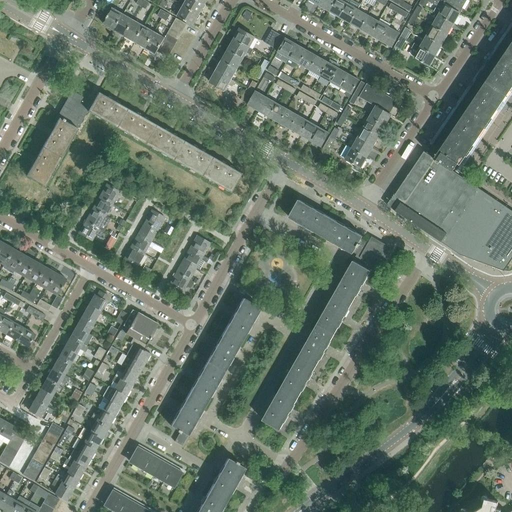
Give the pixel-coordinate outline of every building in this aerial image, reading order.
[(141,7),(145,9),(149,3),(144,0),(141,7)] [(159,7),(164,9),(168,3),(163,0),(159,7)] [(205,4),(197,0),(186,0),(183,6),(199,15),(205,4)] [(321,0),(318,5),(329,11),(335,0),(321,0)] [(335,0),(329,11),(339,17),(347,4),(340,0),(335,0)] [(425,0),(437,6),(440,2),(444,4),(445,4),(460,13),(466,0),(425,0)] [(412,7),(403,2),(401,6),(409,11),(412,7)] [(437,6),(433,12),(438,15),(454,24),(460,13),(445,4),(444,4),(440,2),(437,6)] [(347,4),(339,17),(350,23),(357,10),(347,4)] [(400,8),(391,4),(388,8),(397,13),(400,8)] [(199,15),(183,6),(177,17),(193,26),(199,15)] [(418,6),(413,14),(418,17),(422,9),(418,6)] [(103,24),(114,30),(123,14),(112,8),(103,24)] [(408,13),(400,8),(397,13),(406,18),(408,13)] [(157,16),(162,19),(165,12),(161,10),(157,16)] [(350,23),(360,29),(368,16),(357,10),(350,23)] [(165,12),(162,19),(166,21),(170,15),(165,12)] [(133,20),(123,14),(114,30),(124,36),(133,20)] [(418,17),(413,15),(408,23),(413,26),(418,17)] [(438,15),(433,25),(448,34),(454,24),(438,15)] [(360,29),(371,35),(378,21),(368,16),(360,29)] [(173,24),(183,30),(187,25),(176,19),(173,24)] [(124,36),(135,42),(144,26),(133,20),(124,36)] [(371,35),(381,41),(389,27),(378,21),(371,35)] [(173,24),(170,29),(180,35),(183,30),(173,24)] [(433,25),(426,36),(442,45),(448,34),(433,25)] [(135,42),(145,48),(154,32),(144,26),(135,42)] [(469,151),(511,88),(511,26),(427,153),(436,160),(436,161),(439,164),(440,163),(453,171),(458,163),(460,164),(459,164),(460,165),(469,151)] [(389,27),(381,41),(392,47),(399,33),(389,27)] [(406,28),(402,35),(406,37),(410,30),(406,28)] [(180,35),(170,29),(167,35),(178,41),(180,35)] [(255,38),(240,29),(234,39),(249,48),(255,38)] [(264,43),(272,47),(279,34),(271,30),(264,43)] [(165,38),(154,32),(145,48),(156,54),(157,51),(161,45),(164,40),(165,38)] [(284,37),(279,34),(272,47),(277,50),(284,37)] [(167,35),(165,38),(164,40),(175,46),(178,41),(167,35)] [(402,35),(395,47),(400,50),(407,38),(406,37),(402,35)] [(442,45),(426,36),(420,47),(436,56),(442,45)] [(234,39),(228,50),(243,59),(249,48),(234,39)] [(286,63),(289,58),(296,45),(286,39),(275,57),(286,63)] [(161,45),(172,51),(175,46),(164,40),(161,45)] [(161,45),(157,51),(168,57),(172,51),(161,45)] [(294,61),(291,66),(296,69),(299,64),(307,51),(296,45),(289,58),(294,61)] [(436,56),(420,47),(414,58),(430,66),(436,56)] [(243,59),(228,50),(222,60),(237,69),(243,59)] [(299,64),(309,70),(317,56),(307,51),(299,64)] [(309,70),(320,76),(328,62),(317,56),(309,70)] [(237,69),(222,60),(215,71),(231,80),(237,69)] [(260,68),(264,71),(269,62),(265,60),(260,68)] [(320,76),(330,82),(338,68),(328,62),(320,76)] [(267,71),(276,76),(279,71),(270,66),(267,71)] [(264,71),(260,68),(255,77),(260,80),(264,71)] [(330,82),(341,88),(349,74),(338,68),(330,82)] [(231,80),(215,71),(209,82),(225,91),(231,80)] [(263,77),(272,82),(275,78),(266,73),(263,77)] [(280,78),(288,83),(291,78),(282,73),(280,78)] [(349,74),(341,88),(352,94),(359,80),(349,74)] [(291,78),(288,83),(297,87),(299,83),(291,78)] [(276,84),(284,89),(287,85),(279,80),(276,84)] [(248,89),(252,92),(257,84),(253,81),(248,89)] [(366,84),(361,81),(354,94),(359,97),(366,84)] [(389,113),(396,101),(366,84),(359,97),(376,106),(389,113)] [(287,85),(284,89),(293,94),(296,90),(287,85)] [(301,90),(309,94),(312,90),(303,85),(301,90)] [(240,100),(246,103),(252,92),(248,89),(247,89),(240,100)] [(312,90),(309,94),(318,99),(320,95),(312,90)] [(78,129),(87,111),(92,103),(72,91),(57,117),(59,118),(62,120),(62,118),(65,120),(64,121),(78,129)] [(266,97),(256,91),(248,105),(259,111),(266,97)] [(116,127),(127,109),(98,92),(92,103),(87,111),(116,127)] [(297,96),(305,101),(308,97),(299,92),(297,96)] [(349,102),(354,105),(359,96),(354,94),(349,102)] [(259,111),(269,117),(277,103),(266,97),(259,111)] [(308,97),(305,101),(314,106),(317,101),(308,97)] [(322,101),(330,106),(333,102),(324,97),(322,101)] [(333,102),(330,106),(339,111),(341,107),(333,102)] [(269,117),(279,123),(287,109),(277,103),(269,117)] [(318,108),(326,113),(329,108),(320,104),(318,108)] [(342,115),(347,118),(352,109),(347,106),(342,115)] [(376,106),(370,117),(385,126),(392,115),(389,113),(376,106)] [(329,108),(326,113),(335,118),(338,113),(329,108)] [(145,144),(155,125),(127,109),(116,127),(145,144)] [(286,127),(290,129),(297,115),(287,109),(279,123),(278,125),(285,129),(284,129),(285,129),(286,127)] [(290,129),(300,135),(308,121),(297,115),(290,129)] [(347,118),(342,115),(337,124),(342,126),(347,118)] [(364,127),(379,136),(385,126),(370,117),(364,127)] [(61,158),(78,129),(64,121),(62,120),(59,118),(42,147),(61,158)] [(318,127),(308,121),(300,135),(311,141),(318,127)] [(173,160),(184,141),(155,125),(145,144),(173,160)] [(329,133),(318,127),(311,141),(321,147),(329,133)] [(379,136),(364,127),(358,138),(373,147),(379,136)] [(335,128),(330,136),(335,139),(339,130),(335,128)] [(324,147),(330,150),(336,140),(335,139),(330,136),(324,147)] [(373,147),(358,138),(352,148),(367,157),(373,147)] [(202,176),(212,157),(184,141),(173,160),(202,176)] [(45,186),(61,158),(42,147),(26,176),(45,186)] [(367,157),(352,148),(345,159),(361,168),(367,157)] [(458,175),(453,171),(440,163),(439,164),(436,161),(436,160),(427,153),(424,152),(424,151),(424,152),(391,200),(387,205),(460,254),(464,256),(466,257),(474,260),(476,260),(504,271),(511,259),(511,210),(477,188),(470,183),(459,175),(458,175)] [(230,192),(241,174),(212,157),(202,176),(230,192)] [(106,184),(99,197),(113,204),(120,192),(106,184)] [(99,197),(92,209),(106,216),(113,204),(99,197)] [(321,235),(330,218),(299,200),(289,217),(321,235)] [(92,209),(85,221),(99,228),(106,216),(92,209)] [(151,210),(145,222),(158,230),(165,218),(151,210)] [(363,236),(330,218),(321,235),(353,254),(354,253),(357,247),(358,247),(360,244),(359,243),(361,239),(363,236)] [(99,228),(85,221),(78,233),(92,241),(99,228)] [(145,222),(138,234),(151,242),(158,230),(145,222)] [(138,234),(131,247),(144,254),(151,242),(138,234)] [(111,236),(104,248),(109,250),(115,239),(116,239),(111,236)] [(190,248),(203,256),(210,243),(197,236),(190,248)] [(362,257),(358,263),(370,270),(374,264),(379,267),(389,248),(372,238),(369,243),(361,239),(359,243),(360,244),(358,247),(357,247),(354,253),(362,257)] [(0,246),(0,263),(4,265),(13,249),(2,243),(0,246)] [(144,254),(131,247),(124,259),(137,267),(144,254)] [(183,260),(196,268),(201,259),(206,262),(208,259),(203,256),(190,248),(183,260)] [(4,265),(14,271),(24,255),(13,249),(4,265)] [(14,271),(25,277),(34,261),(24,255),(14,271)] [(183,260),(176,272),(189,280),(196,268),(183,260)] [(25,277),(35,283),(45,267),(34,261),(25,277)] [(358,263),(353,261),(335,292),(353,302),(371,271),(370,270),(358,263)] [(35,283),(46,289),(55,273),(45,267),(35,283)] [(176,272),(169,284),(182,292),(186,286),(190,288),(194,282),(176,272)] [(55,273),(46,289),(57,295),(66,279),(55,273)] [(88,306),(100,312),(106,302),(109,297),(99,291),(96,296),(94,295),(88,306)] [(317,324),(335,334),(353,302),(335,292),(317,324)] [(3,298),(11,302),(13,297),(6,293),(3,298)] [(13,297),(11,302),(18,306),(21,301),(13,297)] [(260,308),(243,298),(225,329),(242,339),(260,308)] [(36,305),(48,312),(51,306),(40,300),(36,305)] [(26,312),(32,315),(35,310),(29,306),(26,312)] [(82,316),(94,323),(100,312),(88,306),(82,316)] [(35,310),(32,315),(43,321),(46,316),(35,310)] [(116,320),(121,323),(126,314),(121,310),(116,320)] [(158,325),(137,313),(132,310),(129,314),(123,326),(128,329),(125,334),(133,338),(146,345),(158,325)] [(0,320),(0,331),(6,335),(13,322),(3,316),(0,320)] [(88,333),(94,323),(82,316),(76,326),(88,333)] [(6,335),(17,341),(24,328),(13,322),(6,335)] [(335,334),(317,324),(299,356),(317,366),(335,334)] [(86,346),(92,336),(88,333),(76,326),(70,337),(82,344),(86,346)] [(24,328),(17,341),(28,347),(35,334),(24,328)] [(242,339),(225,329),(206,362),(224,371),(242,339)] [(84,352),(87,347),(86,346),(82,344),(70,337),(64,347),(76,354),(79,349),(84,352)] [(133,345),(126,355),(132,358),(144,365),(150,354),(143,351),(146,345),(133,338),(130,343),(133,345)] [(111,346),(108,351),(115,355),(117,350),(111,346)] [(64,347),(58,358),(70,365),(76,354),(64,347)] [(126,355),(120,366),(126,369),(138,376),(144,365),(132,358),(126,355)] [(316,366),(299,356),(280,388),(298,398),(316,366)] [(58,358),(52,368),(64,375),(70,365),(58,358)] [(106,371),(108,366),(101,362),(99,367),(106,371)] [(224,371),(206,362),(188,394),(206,403),(224,371)] [(96,372),(103,376),(106,371),(99,367),(96,372)] [(52,368),(46,379),(58,385),(63,388),(69,378),(64,375),(52,368)] [(123,374),(118,371),(115,376),(132,386),(138,376),(126,369),(123,374)] [(115,376),(112,381),(117,384),(114,389),(114,390),(126,396),(132,386),(115,376)] [(46,379),(40,389),(52,396),(58,385),(46,379)] [(94,392),(96,387),(90,383),(87,388),(94,392)] [(120,407),(126,396),(114,390),(114,389),(109,387),(109,386),(103,397),(108,400),(120,407)] [(84,393),(91,396),(94,392),(87,388),(84,393)] [(298,398),(280,388),(262,420),(280,430),(298,398)] [(40,390),(37,395),(34,399),(46,406),(52,396),(40,389),(40,390)] [(206,403),(188,394),(170,426),(177,430),(177,431),(180,433),(180,431),(188,436),(206,403)] [(114,417),(120,407),(108,400),(103,397),(98,408),(102,410),(114,417)] [(44,419),(48,412),(44,410),(46,406),(34,399),(28,410),(40,417),(44,419)] [(75,409),(82,413),(84,408),(78,404),(75,409)] [(75,409),(73,413),(79,417),(82,413),(75,409)] [(108,428),(114,417),(102,410),(99,416),(94,413),(91,418),(96,421),(108,428)] [(96,421),(90,431),(102,438),(108,428),(96,421)] [(10,440),(13,435),(17,428),(6,422),(0,432),(0,440),(7,444),(9,440),(10,440)] [(52,423),(49,428),(60,434),(63,429),(52,423)] [(74,430),(68,426),(65,431),(71,434),(74,430)] [(57,440),(60,434),(49,428),(46,433),(57,440)] [(80,439),(84,442),(96,449),(102,438),(90,431),(86,429),(80,439)] [(68,438),(69,439),(71,434),(65,431),(62,435),(68,438)] [(180,431),(180,433),(174,442),(182,446),(188,436),(180,431)] [(54,445),(57,440),(46,433),(43,439),(54,445)] [(24,441),(13,435),(10,440),(21,446),(24,441)] [(65,444),(68,438),(62,435),(59,441),(65,444)] [(51,450),(54,445),(43,439),(40,444),(51,450)] [(84,442),(80,439),(74,450),(90,459),(96,449),(84,442)] [(10,440),(9,440),(7,444),(7,445),(18,451),(21,446),(10,440)] [(48,455),(51,450),(40,444),(37,449),(48,455)] [(15,456),(18,451),(7,445),(4,450),(15,456)] [(53,451),(60,455),(62,450),(56,447),(53,451)] [(142,471),(174,488),(183,473),(137,447),(129,460),(133,463),(132,465),(143,471),(142,471)] [(45,460),(48,455),(37,449),(34,454),(45,460)] [(15,456),(4,450),(1,455),(12,462),(15,456)] [(90,459),(74,450),(68,460),(84,469),(90,459)] [(50,456),(57,460),(60,455),(53,451),(50,456)] [(42,466),(45,460),(34,454),(31,459),(42,466)] [(0,462),(9,467),(12,462),(1,455),(0,456),(0,462)] [(235,462),(227,458),(209,490),(227,500),(245,468),(238,464),(238,463),(235,461),(235,462)] [(42,466),(31,459),(28,465),(39,471),(42,466)] [(68,460),(66,459),(63,464),(69,468),(66,473),(78,480),(84,469),(68,460)] [(39,471),(28,465),(25,470),(36,476),(39,471)] [(50,471),(44,468),(41,472),(48,476),(50,471)] [(36,476),(25,470),(22,475),(33,481),(36,476)] [(48,476),(41,472),(39,477),(45,481),(48,476)] [(57,474),(54,480),(60,483),(72,490),(78,480),(66,473),(64,478),(57,474)] [(60,483),(54,480),(51,485),(58,488),(54,494),(66,501),(72,490),(60,483)] [(16,501),(10,497),(13,492),(9,489),(6,495),(0,505),(0,508),(3,510),(1,511),(10,511),(16,501)] [(107,508),(114,511),(150,511),(112,490),(104,504),(108,506),(107,508)] [(219,511),(227,500),(209,490),(196,511),(219,511)] [(59,500),(48,493),(45,498),(56,505),(59,500)] [(23,511),(27,507),(26,507),(29,502),(19,496),(16,501),(10,511),(23,511)] [(56,505),(45,498),(43,503),(54,509),(56,505)] [(495,511),(498,502),(485,498),(483,507),(473,511),(465,511),(464,511),(463,511),(495,511)] [(37,511),(40,508),(29,502),(27,507),(23,511),(37,511)] [(52,511),(54,509),(43,503),(40,508),(46,511),(52,511)]
